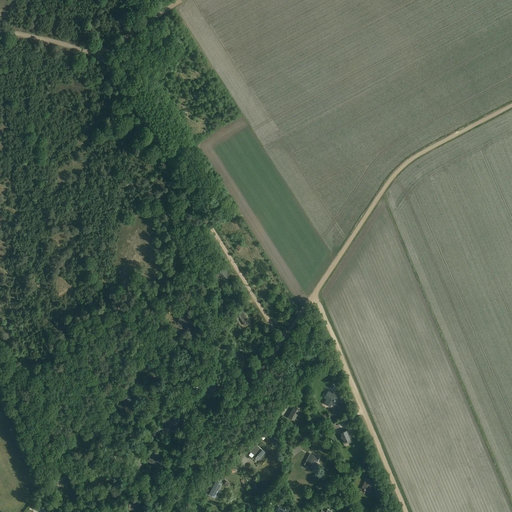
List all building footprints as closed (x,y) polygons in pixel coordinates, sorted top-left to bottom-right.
[(217,273),(225,280),(230,274),(223,267),(217,273)] [(251,322),(244,310),(240,313),(239,313),(237,311),(234,316),(237,318),(238,315),(239,315),(246,326),(251,322)] [(177,322),(187,325),(190,316),(181,313),(177,322)] [(151,362),(147,367),(155,373),(158,368),(151,362)] [(215,389),(211,384),(204,390),(207,395),(215,389)] [(127,394),(132,400),(136,397),(130,388),(126,391),(128,394),(127,394)] [(330,407),(333,403),(337,406),(341,400),(331,394),(333,392),(329,390),(324,397),(327,399),(324,403),(330,407)] [(294,406),(288,417),(294,420),(300,410),(294,406)] [(101,435),(96,426),(93,428),(95,431),(92,432),(96,438),(101,435)] [(340,432),(344,442),(352,439),(348,429),(340,432)] [(255,457),(256,458),(259,454),(261,456),(265,452),(257,445),(256,444),(250,451),(251,452),(252,453),(254,455),(253,456),(255,457)] [(163,457),(151,454),(149,462),(161,465),(163,457)] [(309,456),(304,465),(311,468),(315,461),(318,462),(320,458),(313,455),(312,458),(309,456)] [(68,483),(66,477),(57,480),(59,486),(68,483)] [(374,482),(366,479),(362,488),(364,489),(364,490),(368,492),(371,485),(373,486),(374,482)] [(213,486),(209,494),(215,498),(216,497),(218,498),(222,490),(213,486)]
